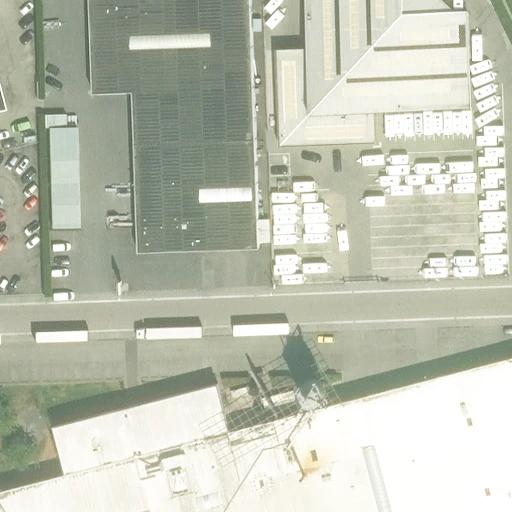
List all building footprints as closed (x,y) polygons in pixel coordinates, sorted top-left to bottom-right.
[(89,0),(93,93),(133,91),(138,251),(259,247),(250,0),(89,0)] [(375,111),(471,108),(467,11),(454,11),(441,0),(305,0),(307,48),(276,49),(279,146),(376,142),(375,111)] [(51,112),(54,231),(84,230),(80,123),(69,123),(69,112),(51,112)] [(318,385),(324,385),(329,383),(334,379),(337,375),(338,370),(338,365),(336,360),(332,356),(328,353),(323,352),(318,352),(313,354),(309,357),(306,362),(305,368),(306,374),(308,379),(313,383),(318,385)] [(0,511),(511,511),(511,357),(230,430),(218,383),(53,426),(65,473),(1,490),(0,485),(0,511)]
